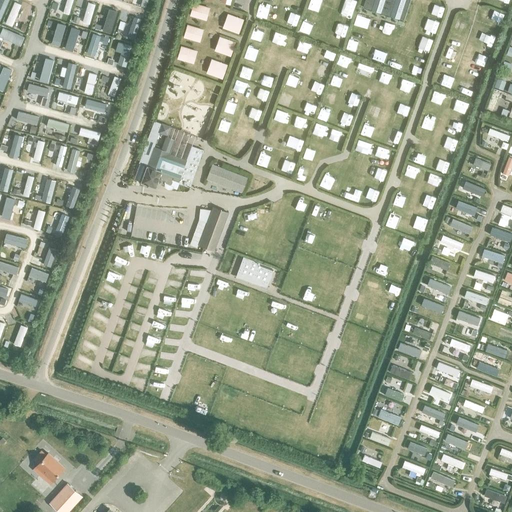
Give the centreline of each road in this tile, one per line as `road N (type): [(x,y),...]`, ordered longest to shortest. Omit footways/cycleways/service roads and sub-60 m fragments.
road 1 (unknown): [(0,383),(23,390),(161,0)]
road 2 (tertiary): [(36,385),(172,0)]
road 3 (unclassified): [(454,511),(386,487),(476,244),(500,193),(511,197)]
road 4 (tertiary): [(388,511),(36,385)]
